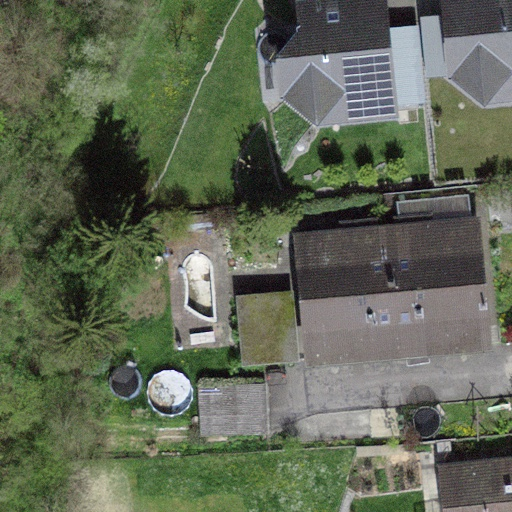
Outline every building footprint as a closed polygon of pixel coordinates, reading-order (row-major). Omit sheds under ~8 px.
[(386,0),(299,13),(303,42),(276,101),(313,134),(397,121),(386,0)] [(511,0),(441,0),(450,91),(485,121),(511,116),(511,0)] [(222,208),(182,215),(185,236),(226,229),(222,208)] [(385,233),(396,359),(487,351),(477,226),(385,233)] [(396,359),(385,233),(294,241),(305,367),(396,359)] [(247,366),(295,363),(291,300),(243,303),(247,366)] [(268,392),(199,394),(201,442),(270,440),(268,392)] [(511,511),(511,462),(438,469),(441,511),(511,511)]
